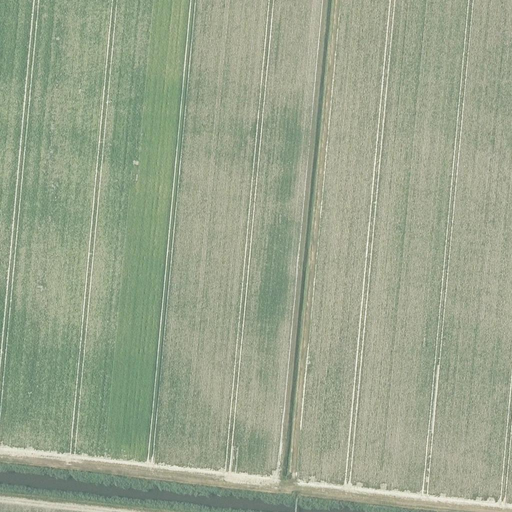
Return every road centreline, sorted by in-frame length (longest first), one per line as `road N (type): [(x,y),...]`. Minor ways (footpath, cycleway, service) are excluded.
road 1 (track): [(0,462),(297,495)]
road 2 (track): [(297,495),(441,511)]
